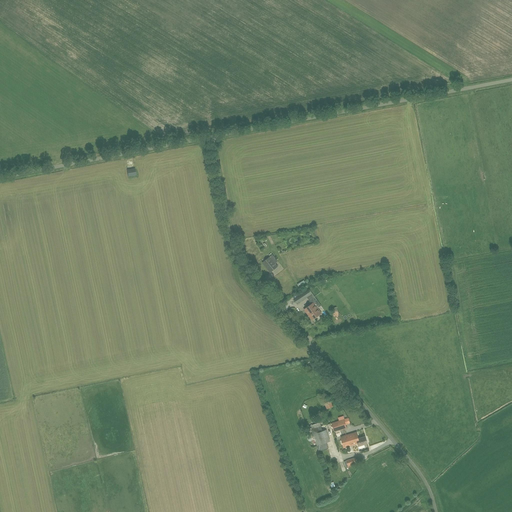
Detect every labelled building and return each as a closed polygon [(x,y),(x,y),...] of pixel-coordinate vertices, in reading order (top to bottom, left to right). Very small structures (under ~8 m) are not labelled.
[(277,266),(275,264),(278,261),(272,254),(269,257),(270,257),(263,263),(270,272),(277,266)] [(298,304),(312,294),(309,289),(294,299),(298,304)] [(312,320),(321,313),(314,303),(304,310),(312,320)] [(322,306),(320,308),(325,316),(328,314),(322,306)] [(311,401),(299,405),(301,411),(302,411),(307,409),(307,410),(314,408),(311,401)] [(330,401),(324,404),(327,409),(333,406),(330,401)] [(345,425),(350,424),(349,418),(332,423),(334,432),(346,428),(345,425)] [(310,426),(312,429),(311,429),(319,451),(329,448),(327,443),(331,442),(327,429),(323,431),(321,426),(320,422),(310,426)] [(359,439),(358,439),(356,432),(341,437),(344,448),(358,444),(358,443),(357,439),(359,439)] [(358,443),(358,444),(359,446),(367,443),(365,437),(358,439),(359,439),(357,439),(358,443)]
